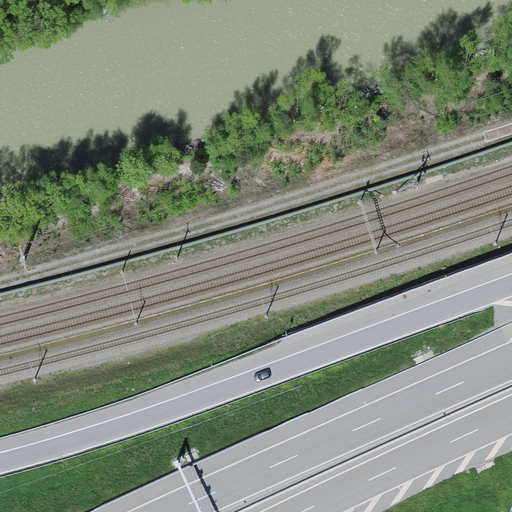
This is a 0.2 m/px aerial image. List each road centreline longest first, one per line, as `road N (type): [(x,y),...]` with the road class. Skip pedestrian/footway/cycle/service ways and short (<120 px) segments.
road 1 (motorway): [(511,283),(140,421),(0,463)]
road 2 (track): [(0,282),(511,129)]
road 3 (motorway): [(511,360),(170,511)]
road 4 (motorway): [(298,511),(511,413)]
